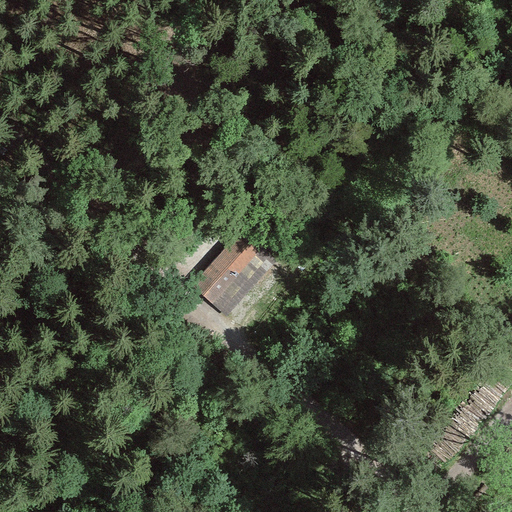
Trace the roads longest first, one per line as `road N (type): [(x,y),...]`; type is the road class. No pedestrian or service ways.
road 1 (track): [(225,337),(0,151)]
road 2 (track): [(417,511),(225,337)]
road 3 (track): [(427,511),(511,401)]
